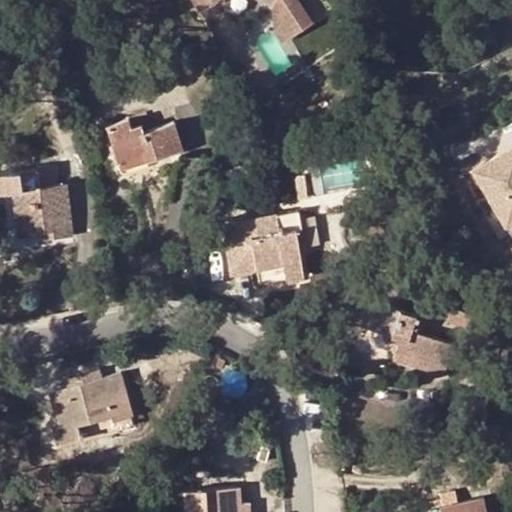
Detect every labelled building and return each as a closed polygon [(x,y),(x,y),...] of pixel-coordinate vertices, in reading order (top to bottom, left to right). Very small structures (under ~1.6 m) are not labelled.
[(190,0),(195,8),(206,0),(208,0),(210,3),(214,0),(270,0),(272,1),(275,27),(282,39),(312,21),(298,0),(190,0)] [(323,52),(328,59),(335,54),(330,46),(323,52)] [(175,120),(144,130),(134,134),(132,125),(128,117),(107,124),(118,160),(146,150),(149,159),(182,147),(175,120)] [(141,122),(132,125),(134,134),(144,130),(141,122)] [(507,223),(511,220),(511,144),(475,165),(507,223)] [(146,150),(118,160),(121,168),(149,159),(146,150)] [(53,228),(55,237),(73,234),(66,182),(40,186),(37,167),(0,172),(0,177),(2,190),(13,189),(19,233),(42,230),(53,228)] [(224,221),(232,269),(256,265),(258,281),(302,273),(297,242),(295,227),(301,226),(298,208),(224,221)] [(295,227),(297,242),(303,241),(301,226),(295,227)] [(393,355),(442,371),(451,343),(419,332),(424,317),(371,300),(363,325),(399,337),(393,355)] [(447,320),(466,328),(471,315),(452,307),(447,320)] [(65,377),(68,386),(100,377),(98,368),(65,377)] [(54,426),(59,443),(80,438),(77,425),(111,415),(112,421),(132,414),(120,371),(100,377),(68,386),(51,391),(60,424),(54,426)] [(198,477),(199,489),(216,488),(216,475),(198,477)] [(216,488),(199,489),(185,489),(186,511),(249,511),(249,502),(241,501),(240,486),(216,488)] [(438,504),(440,511),(485,511),(482,494),(438,504)]
